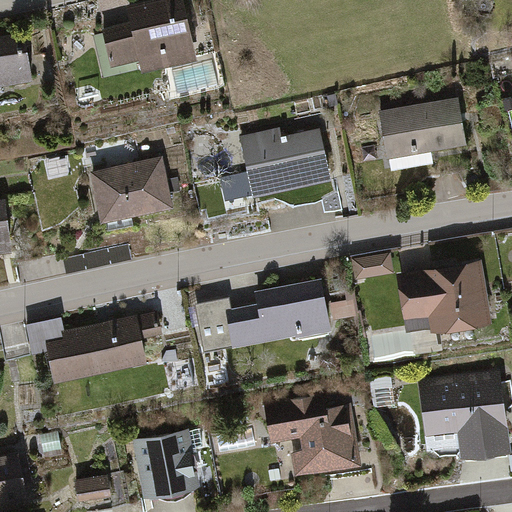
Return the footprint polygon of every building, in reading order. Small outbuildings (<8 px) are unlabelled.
[(197,0),(181,0),(137,11),(140,25),(150,64),(153,76),(213,61),(197,0)] [(119,72),(150,64),(140,25),(109,33),(119,72)] [(35,35),(0,40),(0,92),(44,86),(35,35)] [(383,107),(376,109),(385,156),(467,140),(458,93),(402,103),(401,98),(382,102),(383,107)] [(288,129),(246,139),(254,174),(237,178),(242,199),(259,195),(260,201),(341,182),(330,131),(290,139),(288,129)] [(172,158),(97,175),(109,229),(115,228),(116,234),(143,227),(141,222),(185,211),(172,158)] [(0,258),(25,255),(18,203),(0,205),(0,258)] [(392,251),(357,257),(361,278),(395,272),(392,251)] [(489,263),(403,280),(413,329),(442,324),(444,339),(501,328),(489,263)] [(264,309),(237,314),(244,352),(334,335),(333,325),(362,320),(358,297),(334,301),(330,281),(261,294),(264,309)] [(235,304),(202,310),(211,358),(244,352),(237,314),(235,304)] [(72,343),(52,347),(58,382),(159,364),(155,341),(172,338),(167,313),(70,331),(72,343)] [(511,389),(508,369),(425,384),(435,439),(468,433),(474,466),(511,458),(511,389)] [(373,379),(379,412),(401,408),(395,375),(373,379)] [(357,395),(272,410),(279,447),(296,444),(303,481),(371,469),(357,395)] [(200,428),(138,442),(151,502),(213,489),(200,428)] [(31,456),(0,461),(0,511),(16,511),(41,507),(31,456)] [(114,478),(80,485),(83,505),(118,499),(114,478)]
